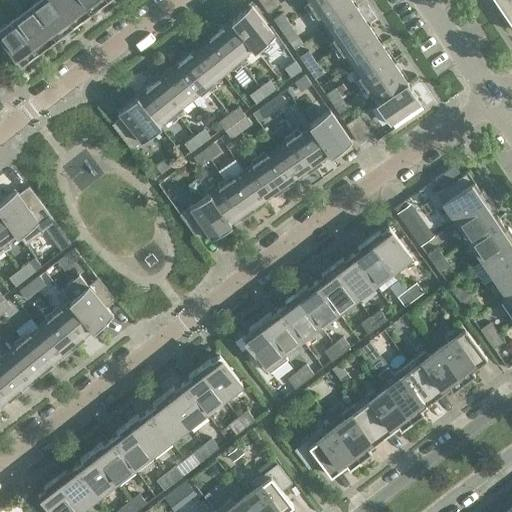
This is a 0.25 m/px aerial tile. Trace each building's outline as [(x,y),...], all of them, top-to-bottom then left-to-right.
[(73,25),(54,0),(39,0),(32,6),(56,38),(73,25)] [(90,12),(81,0),(54,0),(73,25),(90,12)] [(106,0),(81,0),(90,12),(106,0)] [(260,0),(267,11),(279,3),(276,0),(260,0)] [(306,0),(312,8),(324,0),(306,0)] [(324,0),(312,8),(325,27),(358,5),(357,4),(355,6),(351,0),(324,0)] [(511,14),(511,0),(501,0),(497,3),(507,18),(511,14)] [(230,18),(255,49),(273,34),(248,3),(247,4),(249,6),(232,20),(230,18)] [(358,5),(325,27),(337,46),(370,24),(370,23),(368,25),(356,7),(358,5)] [(56,38),(32,6),(14,19),(38,51),(56,38)] [(282,12),(273,19),(280,30),(289,23),(282,12)] [(255,49),(230,18),(229,18),(231,20),(216,32),(214,30),(214,31),(239,62),(255,49)] [(38,51),(14,19),(0,29),(0,37),(20,64),(38,51)] [(297,34),(289,23),(280,30),(288,41),(297,34)] [(371,24),(370,24),(337,46),(350,65),(383,43),(383,42),(381,44),(369,26),(371,24)] [(239,62),(214,31),(213,31),(215,33),(200,45),(198,43),(198,44),(223,75),(239,62)] [(384,43),(383,43),(350,65),(363,84),(396,61),(393,62),(381,45),(384,43)] [(223,75),(198,44),(197,44),(199,46),(184,58),(182,56),(207,88),(223,75)] [(308,50),(299,56),(307,67),(316,61),(308,50)] [(207,88),(182,56),(181,57),(183,59),(168,71),(166,69),(191,100),(207,88)] [(284,69),(290,77),(300,70),(294,61),(284,69)] [(323,72),(316,61),(307,67),(314,78),(323,72)] [(396,62),(396,61),(363,84),(376,103),(409,80),(408,80),(406,81),(394,63),(396,62)] [(191,100),(166,69),(165,70),(167,72),(152,84),(150,81),(150,82),(175,113),(191,100)] [(304,74),(294,82),(301,91),(311,83),(304,74)] [(268,80),(258,87),(265,96),(275,89),(268,80)] [(409,81),(409,80),(376,103),(389,122),(386,124),(387,124),(422,100),(422,99),(419,101),(407,82),(409,81)] [(175,113),(150,82),(149,82),(151,84),(136,96),(134,94),(134,95),(159,126),(175,113)] [(265,96),(258,87),(248,95),(255,104),(265,96)] [(334,87),(325,94),(333,104),(342,98),(334,87)] [(285,102),(279,94),(269,101),(275,110),(285,102)] [(159,126),(134,95),(133,95),(135,97),(118,111),(116,109),(115,110),(121,116),(112,124),(131,149),(159,126)] [(349,109),(342,98),(333,104),(340,115),(349,109)] [(275,110),(269,101),(258,109),(265,117),(275,110)] [(238,106),(228,114),(234,122),(245,115),(238,106)] [(329,110),(310,123),(333,156),(332,154),(349,142),(351,144),(352,143),(329,110)] [(234,122),(228,114),(218,121),(224,130),(234,122)] [(251,123),(245,115),(234,122),(241,131),(251,123)] [(357,115),(346,123),(359,143),(372,134),(372,133),(370,134),(357,115)] [(241,131),(234,122),(224,130),(231,138),(241,131)] [(333,156),(310,123),(293,135),(316,168),(315,165),(331,154),(332,157),(333,156)] [(202,129),(192,136),(199,145),(209,138),(202,129)] [(316,168),(293,135),(276,147),(299,180),(299,179),(298,177),(314,166),(315,168),(316,168)] [(199,145),(192,136),(182,144),(189,153),(199,145)] [(219,151),(213,142),(203,150),(209,159),(219,151)] [(299,180),(276,147),(259,158),(282,191),(283,191),(281,189),(297,178),(298,180),(299,180)] [(209,159),(203,150),(193,157),(199,166),(209,159)] [(166,157),(154,165),(160,173),(172,165),(166,157)] [(282,191),(259,158),(243,170),(265,203),(266,202),(264,200),(280,189),(282,192),(282,191)] [(187,162),(178,169),(182,175),(187,176),(193,171),(187,162)] [(437,178),(443,187),(436,192),(456,221),(489,198),(481,187),(479,188),(467,170),(461,175),(455,166),(437,178)] [(265,203),(243,170),(226,182),(249,214),(248,212),(263,201),(265,203)] [(249,214),(226,182),(209,193),(232,226),(231,224),(247,213),(248,215),(249,214)] [(0,208),(18,234),(25,244),(43,231),(36,221),(48,212),(33,192),(23,200),(14,188),(13,189),(15,191),(0,201),(0,208)] [(232,226),(209,193),(180,214),(197,237),(206,231),(212,240),(213,239),(212,237),(230,224),(231,227),(232,226)] [(497,210),(489,198),(456,221),(469,240),(500,219),(495,211),(497,210)] [(410,205),(398,214),(408,228),(421,220),(410,205)] [(18,234),(0,208),(0,244),(1,246),(18,234)] [(505,226),(500,219),(469,240),(482,259),(511,238),(511,231),(507,225),(505,226)] [(54,221),(45,228),(61,250),(70,243),(54,221)] [(379,230),(368,238),(392,270),(411,256),(388,226),(381,232),(379,230)] [(392,270),(368,238),(357,246),(359,248),(351,253),(374,284),(392,270)] [(511,238),(482,259),(495,277),(511,265),(511,238)] [(427,254),(434,264),(444,256),(437,247),(427,254)] [(74,248),(67,253),(75,263),(82,258),(74,248)] [(374,284),(351,253),(344,259),(343,257),(332,265),(356,297),(374,284)] [(451,266),(444,256),(434,264),(441,274),(451,266)] [(28,262),(18,270),(25,278),(34,271),(28,262)] [(356,297),(332,265),(321,273),(322,275),(315,281),(338,311),(356,297)] [(511,265),(495,277),(507,296),(511,293),(511,265)] [(25,278),(18,270),(8,277),(15,286),(25,278)] [(45,284),(39,275),(29,283),(35,291),(45,284)] [(97,277),(70,300),(95,331),(96,331),(94,329),(111,315),(113,317),(113,316),(106,307),(114,299),(97,277)] [(338,311),(315,281),(308,286),(306,284),(295,293),(319,325),(338,311)] [(416,281),(406,288),(414,299),(423,291),(416,281)] [(35,291),(29,283),(19,290),(26,299),(35,291)] [(453,291),(460,301),(471,294),(464,284),(453,291)] [(414,299),(406,288),(397,295),(404,306),(414,299)] [(319,325),(295,293),(284,301),(286,303),(279,308),(301,338),(319,325)] [(477,303),(471,294),(460,301),(467,311),(477,303)] [(11,306),(4,298),(0,300),(0,313),(1,314),(11,306)] [(95,331),(70,300),(54,313),(79,344),(80,344),(78,342),(93,329),(95,331)] [(301,338),(279,308),(271,314),(270,312),(259,320),(283,352),(301,338)] [(379,309),(370,316),(377,326),(387,319),(379,309)] [(79,344),(54,313),(38,326),(64,357),(62,355),(77,342),(79,344)] [(377,326),(370,316),(360,323),(368,333),(377,326)] [(288,358),(283,352),(259,320),(248,328),(249,330),(241,336),(269,372),(288,358)] [(480,329),(487,338),(497,331),(490,321),(480,329)] [(448,340),(438,348),(463,381),(475,373),(470,367),(475,363),(477,365),(487,358),(461,323),(445,335),(448,340)] [(64,357),(38,326),(22,339),(48,370),(47,368),(61,355),(63,358),(64,357)] [(504,341),(497,331),(487,338),(493,348),(504,341)] [(343,336),(333,343),(341,353),(350,346),(343,336)] [(48,370),(22,339),(7,352),(32,383),(33,383),(31,381),(46,369),(47,371),(48,370)] [(369,340),(361,346),(367,354),(375,348),(369,340)] [(341,353),(333,343),(324,350),(331,360),(341,353)] [(463,381),(438,348),(428,356),(424,351),(408,362),(435,397),(444,390),(443,388),(448,384),(452,390),(463,381)] [(32,383),(7,352),(0,358),(0,376),(17,396),(15,394),(30,382),(32,384),(32,383)] [(210,358),(199,366),(223,398),(242,383),(219,354),(211,359),(210,358)] [(339,362),(332,368),(337,376),(345,370),(339,362)] [(435,397),(408,362),(393,374),(396,379),(386,387),(412,420),(423,412),(418,406),(423,402),(425,404),(435,397)] [(306,363),(297,370),(304,381),(314,374),(306,363)] [(223,398),(199,366),(188,374),(190,376),(182,382),(205,412),(223,398)] [(304,381),(297,370),(287,378),(295,388),(304,381)] [(17,396),(0,376),(0,408),(1,409),(0,407),(0,406),(14,395),(16,397),(17,396)] [(205,412),(182,382),(175,387),(174,385),(163,394),(187,425),(205,412)] [(412,420),(386,387),(376,394),(372,390),(357,401),(383,436),(392,429),(391,427),(396,423),(400,429),(412,420)] [(187,425),(163,394),(152,402),(153,404),(146,410),(169,439),(187,425)] [(383,436),(357,401),(341,413),(345,418),(334,426),(360,459),(371,451),(367,445),(372,441),(373,443),(383,436)] [(247,409),(238,416),(245,426),(255,419),(247,409)] [(169,439),(146,410),(139,415),(138,413),(127,422),(151,453),(169,439)] [(245,426),(238,416),(228,423),(236,433),(245,426)] [(151,453),(127,422),(116,430),(117,432),(110,438),(133,467),(151,453)] [(360,459),(334,426),(324,433),(321,429),(294,449),(309,468),(319,460),(330,475),(341,468),(339,466),(344,462),(348,468),(360,459)] [(211,437),(201,444),(209,454),(219,447),(211,437)] [(133,467),(110,438),(103,443),(102,441),(91,450),(115,481),(133,467)] [(209,454),(201,444),(192,451),(200,461),(209,454)] [(241,447),(230,456),(235,462),(246,454),(241,447)] [(115,481),(91,450),(80,458),(81,460),(74,465),(97,495),(115,481)] [(254,487),(244,495),(257,511),(279,511),(281,510),(282,511),(283,511),(293,505),(282,490),(292,481),(277,462),(251,483),(254,487)] [(97,495),(74,465),(67,471),(65,469),(55,477),(79,509),(97,495)] [(175,465),(165,472),(173,482),(183,475),(175,465)] [(173,482),(165,472),(156,479),(164,489),(173,482)] [(75,511),(79,509),(55,477),(44,486),(45,488),(37,494),(51,511),(75,511)] [(139,492),(129,500),(137,510),(146,503),(139,492)] [(173,492),(166,498),(173,507),(180,502),(173,492)] [(209,492),(204,495),(211,505),(216,501),(209,492)] [(257,511),(244,495),(234,503),(230,498),(215,510),(216,511),(257,511)] [(134,511),(137,510),(129,500),(120,507),(123,511),(134,511)]
